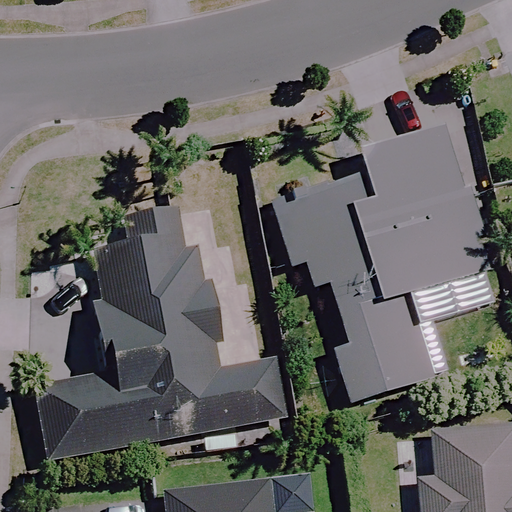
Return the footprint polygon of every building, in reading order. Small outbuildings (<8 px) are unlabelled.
[(484,278),(440,135),(351,162),(358,185),(267,213),(285,273),(298,269),(306,296),(321,291),(340,353),(325,358),(342,412),(431,385),(406,302),(484,278)] [(175,258),(171,222),(122,227),(125,256),(88,260),(101,386),(33,394),(41,468),(195,452),(276,443),(269,371),(211,377),(198,255),(175,258)] [(511,511),(511,430),(511,429),(426,436),(430,485),(406,487),(407,511),(511,511)] [(417,438),(386,437),(386,470),(417,471),(417,438)] [(155,496),(156,511),(264,511),(262,486),(155,496)]
